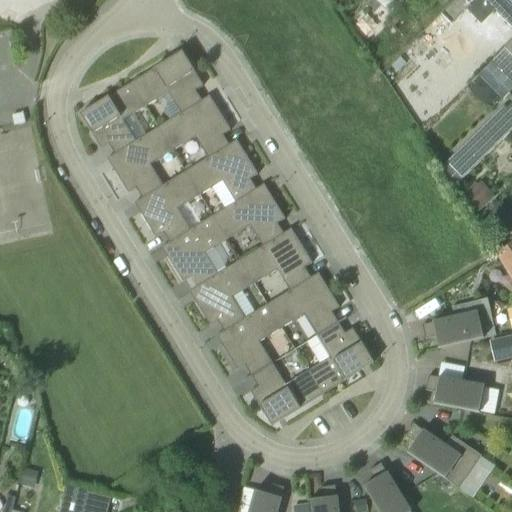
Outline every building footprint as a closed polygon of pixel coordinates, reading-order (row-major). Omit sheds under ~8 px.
[(511,0),(457,0),(447,10),(468,30),(477,39),(487,29),(490,32),(502,20),(511,29),(511,0)] [(511,42),(492,61),(511,81),(511,42)] [(168,93),(181,114),(202,101),(196,92),(204,87),(183,52),(132,84),(146,107),(168,93)] [(146,107),(132,84),(81,115),(102,150),(110,145),(116,155),(136,142),(123,121),(146,107)] [(196,138),(209,159),(229,146),(223,136),(231,131),(216,106),(210,109),(205,102),(211,98),(210,97),(202,101),(181,114),(159,128),(173,152),(196,138)] [(511,115),(504,107),(496,114),(511,130),(511,129),(511,115)] [(496,114),(488,122),(504,138),(511,130),(496,114)] [(488,122),(481,130),(496,145),(504,138),(488,122)] [(164,186),(151,165),(173,152),(159,128),(136,142),(116,155),(108,160),(109,161),(114,158),(119,165),(113,169),(129,194),(137,189),(143,199),(164,186)] [(481,130),(473,137),(489,153),(496,145),(481,130)] [(473,137),(465,145),(481,160),(489,153),(473,137)] [(223,182),(236,203),(257,190),(251,180),(258,175),(243,150),(237,154),(233,146),(238,143),(237,141),(229,146),(209,159),(186,172),(200,196),(223,182)] [(465,145),(458,152),(473,168),(481,160),(465,145)] [(458,152),(450,160),(465,175),(473,168),(458,152)] [(450,160),(442,168),(454,187),(465,175),(450,160)] [(191,231),(178,210),(200,196),(186,172),(164,186),(143,199),(135,204),(136,205),(141,202),(146,210),(141,213),(156,238),(164,233),(170,243),(191,231)] [(464,197),(476,212),(494,197),(482,182),(464,197)] [(250,226),(263,247),(284,234),(278,224),(286,220),(270,195),(265,198),(260,190),(265,187),(264,185),(257,190),(236,203),(213,217),(228,240),(250,226)] [(511,209),(502,201),(487,218),(504,233),(511,223),(511,209)] [(218,275),(205,254),(228,240),(213,217),(191,231),(170,243),(162,248),(163,250),(169,246),(173,254),(168,257),(183,283),(191,278),(197,288),(218,275)] [(277,271),(290,292),(311,279),(305,269),(313,264),(297,239),(292,242),(287,235),(293,231),(292,230),(284,234),(263,247),(240,261),(255,284),(277,271)] [(511,279),(511,242),(498,256),(511,279)] [(245,319),(232,298),(255,284),(240,261),(218,275),(197,288),(189,292),(190,294),(196,291),(200,298),(195,302),(211,327),(218,322),(224,332),(245,319)] [(318,337),(339,324),(347,320),(346,318),(338,323),(332,313),(340,308),(324,283),(319,287),(314,279),(320,276),(319,274),(311,279),(290,292),(268,305),(282,329),(305,315),(318,337)] [(273,365),(260,342),(282,329),(268,305),(245,319),(224,332),(217,337),(218,338),(223,335),(228,343),(222,346),(238,371),(245,367),(251,377),(243,381),(244,383),(252,378),(273,365)] [(478,314),(423,326),(426,340),(436,338),(439,350),(484,340),(478,314)] [(318,337),(331,358),(308,372),(323,395),(374,364),(353,330),(345,334),(339,324),(318,337)] [(511,336),(491,342),(496,363),(511,359),(511,336)] [(273,365),(252,378),(258,388),(251,392),(272,427),(323,395),(308,372),(286,385),(273,365)] [(31,380),(18,377),(14,394),(27,397),(31,380)] [(429,377),(426,391),(436,393),(434,405),(480,414),(485,388),(429,377)] [(414,426),(406,438),(415,444),(408,454),(459,490),(482,458),(452,437),(445,448),(414,426)] [(374,481),(364,488),(378,511),(410,511),(381,465),(369,472),(374,481)] [(36,471),(24,468),(20,484),(32,487),(36,471)] [(256,491),(249,511),(277,511),(284,489),(271,485),(268,495),(256,491)] [(107,511),(111,498),(65,486),(58,511),(107,511)] [(322,499),(310,501),(311,511),(338,511),(335,487),(321,489),(322,499)] [(355,502),(356,511),(365,511),(368,511),(366,500),(355,502)]
